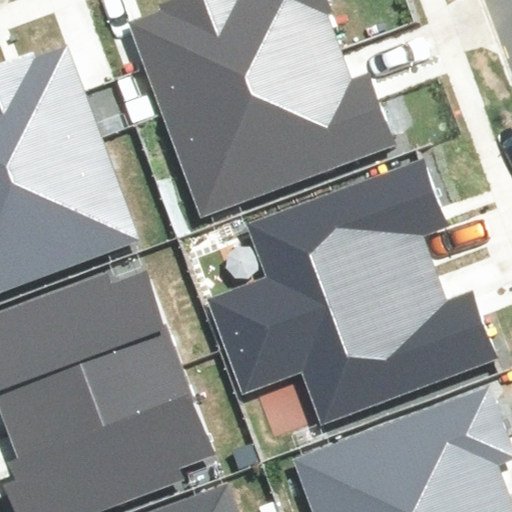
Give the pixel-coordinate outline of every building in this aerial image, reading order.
[(169,108),(349,35),(334,0),(179,0),(132,19),(169,108)] [(0,60),(0,164),(104,122),(68,33),(0,60)] [(213,215),(406,138),(375,59),(361,65),(349,35),(169,108),(213,215)] [(0,290),(148,229),(104,122),(0,164),(0,290)] [(459,219),(435,153),(260,218),(278,267),(214,291),(232,339),(443,261),(432,230),(459,219)] [(123,268),(119,258),(0,303),(0,375),(16,417),(192,349),(156,256),(123,268)] [(333,413),(508,349),(483,282),(455,292),(443,261),(232,339),(250,387),(314,363),(333,413)] [(30,511),(79,511),(200,465),(196,455),(228,443),(192,349),(16,417),(34,464),(15,472),(30,511)] [(320,511),(456,511),(511,490),(511,471),(506,455),(511,452),(511,428),(493,380),(299,457),(320,511)] [(253,511),(239,473),(133,511),(253,511)] [(511,511),(511,490),(456,511),(511,511)]
